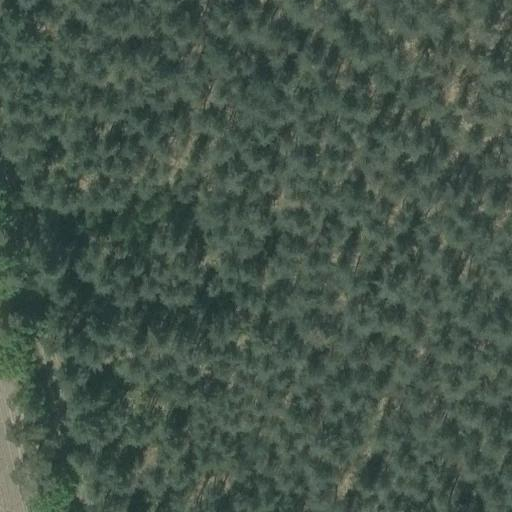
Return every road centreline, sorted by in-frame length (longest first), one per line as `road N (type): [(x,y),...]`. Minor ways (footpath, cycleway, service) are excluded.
road 1 (track): [(0,81),(101,511)]
road 2 (track): [(285,0),(511,179)]
